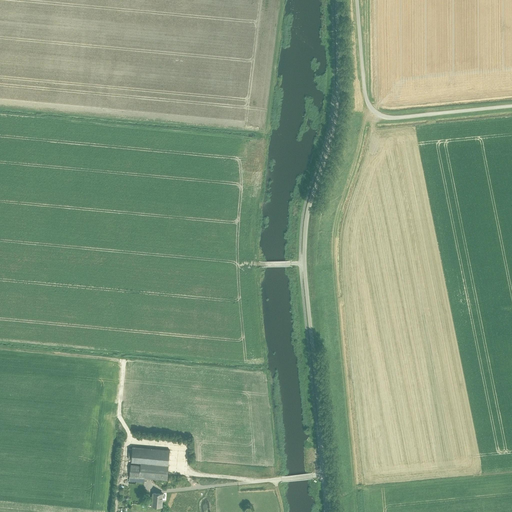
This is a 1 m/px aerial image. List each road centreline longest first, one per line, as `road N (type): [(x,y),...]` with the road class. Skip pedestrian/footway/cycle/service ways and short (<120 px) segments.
road 1 (unclassified): [(328,511),(304,238),(337,96),(336,0)]
road 2 (unclassified): [(511,106),(378,115),(366,100),(356,0)]
